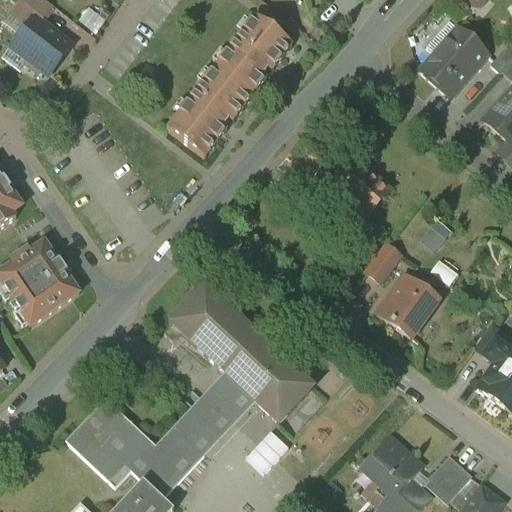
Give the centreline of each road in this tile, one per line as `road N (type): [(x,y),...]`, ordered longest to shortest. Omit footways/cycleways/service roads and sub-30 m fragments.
road 1 (residential): [(197,226),(511,460)]
road 2 (residential): [(353,60),(197,226)]
road 3 (residential): [(353,60),(511,187)]
road 4 (residential): [(6,144),(123,305)]
road 5 (residential): [(6,144),(80,76),(141,0)]
road 6 (residential): [(123,305),(0,439)]
